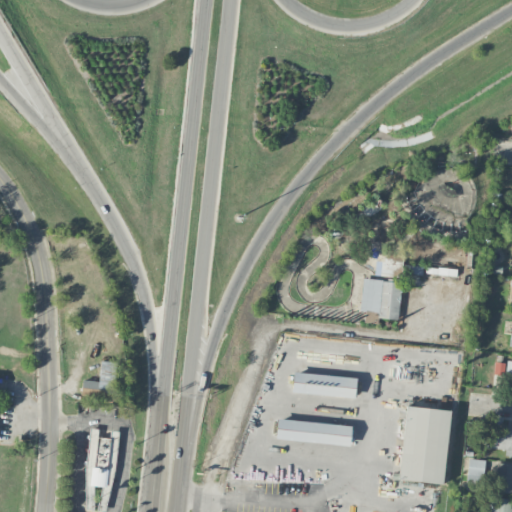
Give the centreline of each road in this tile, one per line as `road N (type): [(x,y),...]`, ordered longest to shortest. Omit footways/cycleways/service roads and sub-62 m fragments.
road 1 (motorway): [(174,505),(219,327),(289,199),(385,98),(511,11)]
road 2 (secondary): [(174,505),(233,0)]
road 3 (secondary): [(205,0),(154,427)]
road 4 (residential): [(47,511),(42,257),(0,176)]
road 5 (motorway): [(90,176),(135,258),(148,307),(154,427)]
road 6 (motorway): [(0,30),(90,176)]
road 7 (motorway): [(422,0),(384,28),(355,32),(321,26),(285,0)]
road 8 (motorway): [(0,79),(90,176)]
